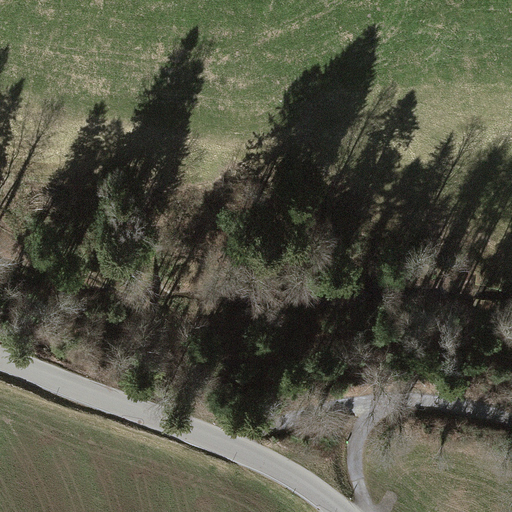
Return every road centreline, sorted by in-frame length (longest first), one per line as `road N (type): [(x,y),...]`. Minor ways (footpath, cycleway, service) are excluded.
road 1 (tertiary): [(342,511),(250,455),(0,359)]
road 2 (track): [(366,511),(355,459),(368,409),(399,364),(454,357),(511,378)]
